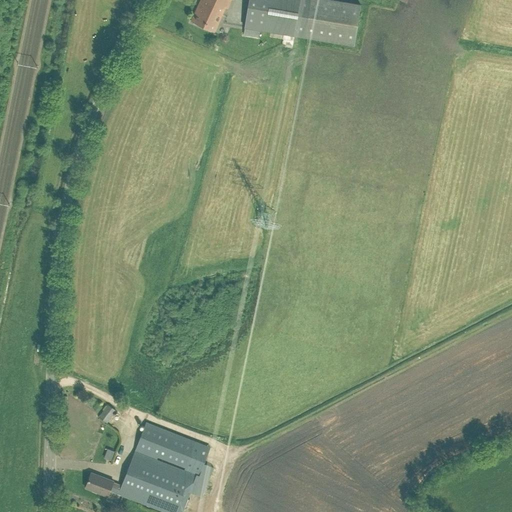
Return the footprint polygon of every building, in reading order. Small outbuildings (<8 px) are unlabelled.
[(231,0),(200,0),(191,22),(214,32),(225,8),(228,9),(231,0)] [(332,0),(249,0),(247,14),(243,35),(259,38),(260,30),(354,46),(361,5),(332,0)] [(212,33),(205,42),(215,50),(222,42),(212,33)] [(100,418),(106,423),(112,415),(114,417),(118,412),(109,405),(100,418)] [(110,491),(163,511),(182,511),(190,493),(203,497),(214,469),(203,465),(210,448),(146,423),(122,486),(113,482),(91,473),(86,488),(108,497),(110,491)]
